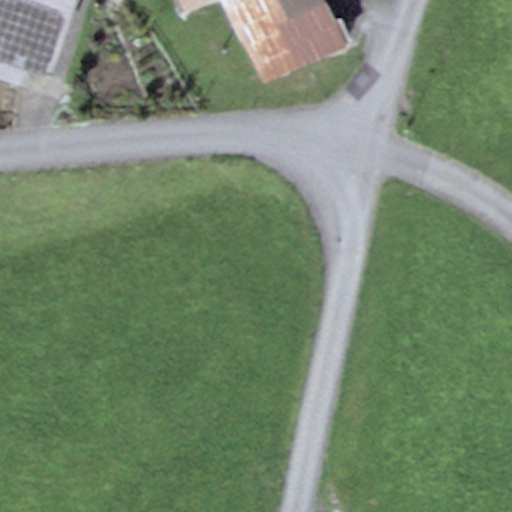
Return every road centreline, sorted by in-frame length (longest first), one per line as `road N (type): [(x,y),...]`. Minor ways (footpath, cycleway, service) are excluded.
road 1 (residential): [(360,147),(295,511)]
road 2 (residential): [(0,153),(234,135),(360,147)]
road 3 (residential): [(360,147),(445,179),(511,220)]
road 4 (residential): [(406,0),(360,147)]
